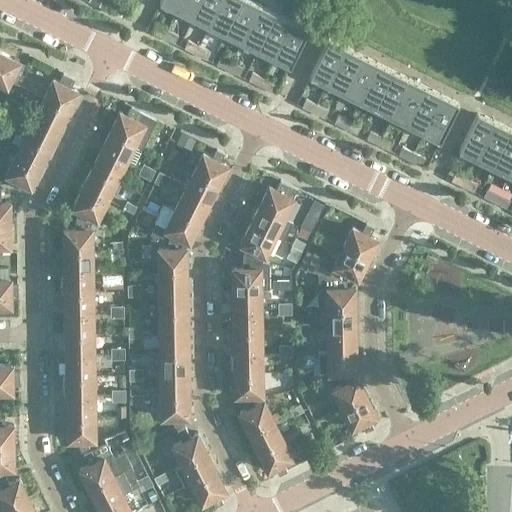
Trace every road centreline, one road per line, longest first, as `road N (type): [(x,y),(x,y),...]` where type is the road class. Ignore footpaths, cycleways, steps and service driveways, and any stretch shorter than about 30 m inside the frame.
road 1 (residential): [(262,126),(202,250),(202,408),(253,511)]
road 2 (residential): [(32,334),(32,209),(108,52)]
road 3 (residential): [(406,443),(372,373),(371,293),(411,199)]
road 4 (residential): [(64,511),(34,454),(32,334)]
road 5 (residential): [(262,126),(108,52)]
road 6 (residential): [(411,199),(262,126)]
road 7 (residential): [(268,511),(406,443)]
